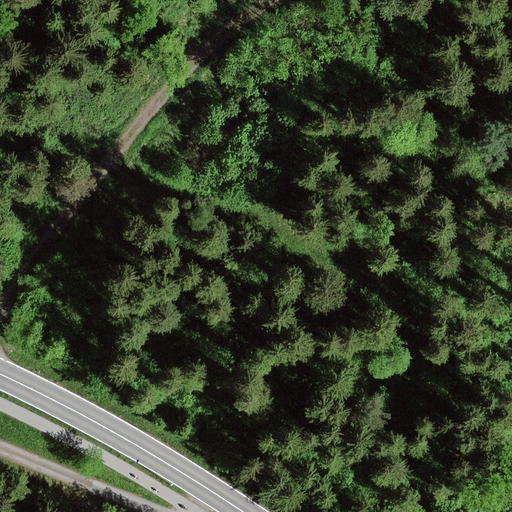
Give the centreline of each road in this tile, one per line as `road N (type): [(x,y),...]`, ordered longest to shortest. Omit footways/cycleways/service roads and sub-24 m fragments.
road 1 (track): [(0,326),(26,276),(121,149),(217,43),(273,0)]
road 2 (secondary): [(250,511),(130,436),(0,369)]
